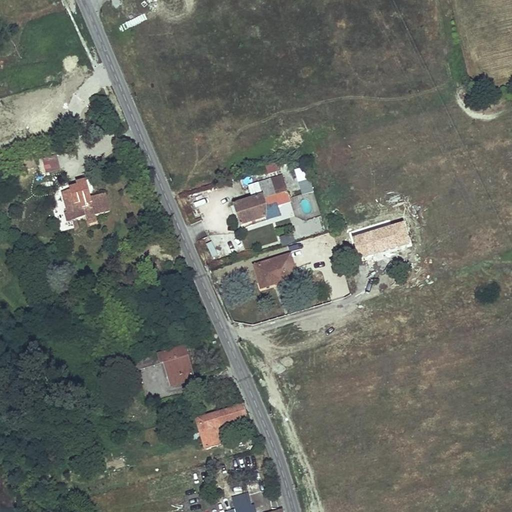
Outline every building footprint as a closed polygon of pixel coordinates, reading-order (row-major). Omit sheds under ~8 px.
[(470,30),(459,33),(464,55),(475,52),(470,30)] [(38,163),(35,152),(20,157),(23,167),(38,163)] [(46,174),(59,171),(57,161),(44,164),(46,174)] [(306,168),(294,170),(300,196),(312,193),(306,168)] [(262,196),(234,204),(241,225),(265,217),(264,212),(262,207),(266,206),(263,198),(287,190),(285,184),(274,188),(271,178),(257,182),(262,196)] [(92,198),(87,181),(78,184),(79,187),(71,189),(72,191),(64,193),(67,203),(66,203),(69,215),(75,213),(78,221),(86,219),(89,226),(99,223),(97,216),(111,212),(106,194),(92,198)] [(290,203),(287,190),(263,198),(266,206),(262,207),(264,212),(290,203)] [(78,221),(75,213),(69,215),(66,215),(69,224),(73,223),(78,221)] [(403,225),(354,239),(360,259),(408,244),(403,225)] [(240,242),(221,249),(225,258),(244,250),(240,242)] [(211,243),(206,245),(213,259),(218,256),(211,243)] [(290,255),(255,266),(260,283),(276,279),(277,283),(297,277),(290,255)] [(162,355),(135,363),(137,372),(164,363),(171,387),(194,379),(184,348),(162,355)] [(160,350),(133,358),(135,363),(162,355),(160,350)] [(243,404),(195,418),(205,449),(214,447),(217,446),(214,435),(219,434),(217,428),(219,427),(248,418),(243,404)] [(214,435),(217,446),(224,444),(219,427),(217,428),(219,434),(214,435)] [(235,511),(231,511),(252,511),(247,493),(231,498),(235,511)]
